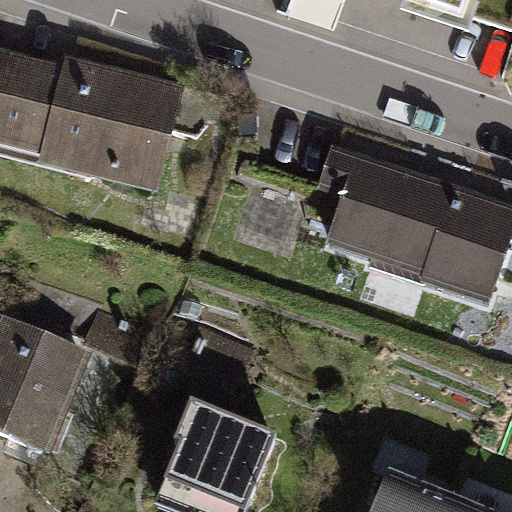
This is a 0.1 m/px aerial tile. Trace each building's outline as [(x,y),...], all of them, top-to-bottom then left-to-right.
[(421,0),(460,14),(464,0),(421,0)] [(0,52),(0,150),(38,160),(35,170),(161,202),(190,86),(62,55),(59,67),(0,52)] [(511,243),(511,212),(333,151),(318,194),(344,203),(327,253),(489,309),(511,243)] [(94,356),(0,318),(0,439),(52,460),(94,356)] [(213,335),(194,378),(234,396),(253,352),(213,335)] [(191,407),(175,447),(180,449),(155,510),(159,511),(245,511),(275,441),(191,407)] [(378,511),(448,511),(452,503),(391,480),(378,511)] [(474,511),(452,503),(448,511),(474,511)]
